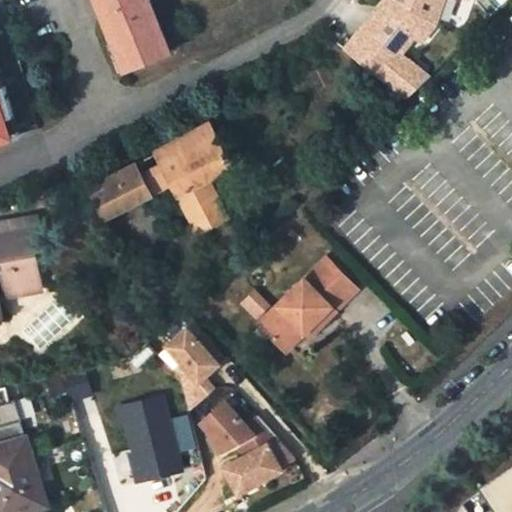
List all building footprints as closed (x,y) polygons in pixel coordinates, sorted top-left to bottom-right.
[(150,0),(97,0),(103,13),(108,11),(131,67),(171,51),(150,0)] [(376,0),(341,43),(347,48),(390,0),(376,0)] [(390,0),(347,48),(408,98),(431,76),(400,54),(414,35),(420,39),(433,21),(441,0),(390,0)] [(108,11),(103,13),(125,69),(131,67),(108,11)] [(0,138),(22,131),(20,127),(13,130),(8,115),(16,112),(7,81),(0,83),(0,69),(2,68),(0,61),(0,138)] [(16,112),(8,115),(13,130),(20,127),(16,112)] [(211,121),(158,152),(164,163),(217,135),(211,121)] [(217,135),(143,174),(154,193),(175,182),(193,218),(221,203),(208,178),(232,164),(217,135)] [(164,163),(158,152),(138,163),(143,174),(164,163)] [(138,163),(121,171),(137,201),(154,193),(143,174),(138,163)] [(91,188),(107,218),(137,201),(121,171),(91,188)] [(228,217),(221,203),(193,218),(201,233),(228,217)] [(327,253),(259,321),(286,349),(306,330),(332,303),(337,308),(360,286),(327,253)] [(264,306),(255,296),(247,304),(256,314),(264,306)] [(337,308),(332,303),(306,330),(311,335),(337,308)] [(207,375),(219,364),(208,351),(210,350),(190,328),(171,344),(186,361),(177,369),(183,375),(192,409),(217,387),(207,375)] [(67,388),(62,372),(48,375),(54,393),(67,388)] [(6,384),(0,385),(0,462),(33,452),(29,432),(25,433),(20,418),(24,417),(17,396),(11,398),(6,384)] [(140,450),(147,478),(186,468),(165,391),(120,403),(124,420),(131,419),(140,450)] [(247,421),(228,399),(204,420),(215,432),(212,435),(225,449),(240,441),(247,454),(280,436),(260,414),(247,421)] [(247,454),(226,465),(240,490),(283,468),(281,464),(297,456),(280,436),(247,454)] [(140,450),(135,452),(142,479),(147,478),(140,450)] [(0,462),(0,511),(18,511),(49,502),(33,452),(0,462)] [(511,511),(511,468),(478,491),(492,511),(511,511)]
